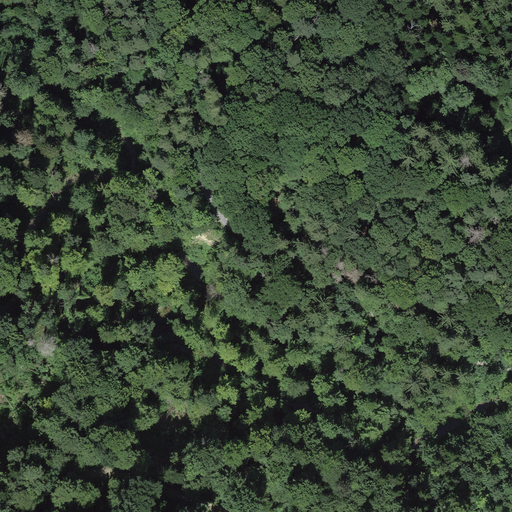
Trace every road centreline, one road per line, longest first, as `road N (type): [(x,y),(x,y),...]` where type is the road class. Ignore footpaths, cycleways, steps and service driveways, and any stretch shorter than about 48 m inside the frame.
road 1 (track): [(195,0),(210,180),(237,230),(310,289),(511,368)]
road 2 (track): [(27,511),(65,485),(115,475),(220,511)]
